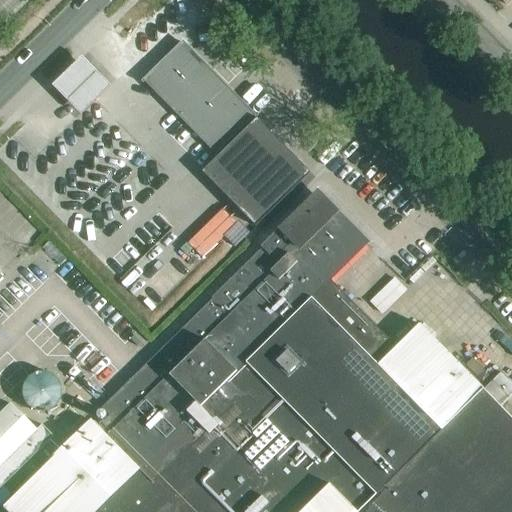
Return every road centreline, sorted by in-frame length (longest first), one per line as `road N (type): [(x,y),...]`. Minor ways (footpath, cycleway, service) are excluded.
road 1 (unclassified): [(511,284),(230,0)]
road 2 (primary): [(0,90),(93,0)]
